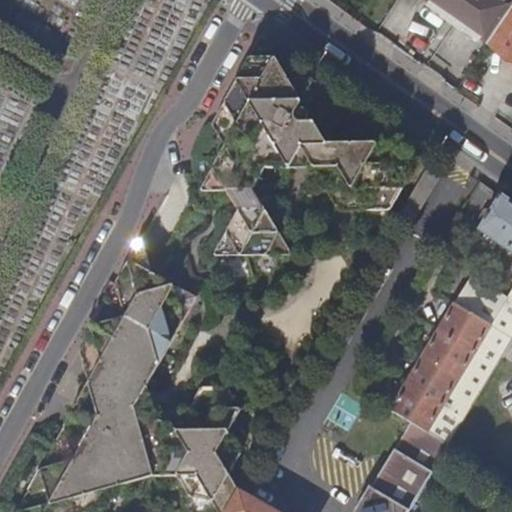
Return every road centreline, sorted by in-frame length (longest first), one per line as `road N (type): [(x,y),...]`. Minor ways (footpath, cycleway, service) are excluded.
road 1 (residential): [(0,459),(160,136),(204,89),(254,0)]
road 2 (secondary): [(511,168),(274,0)]
